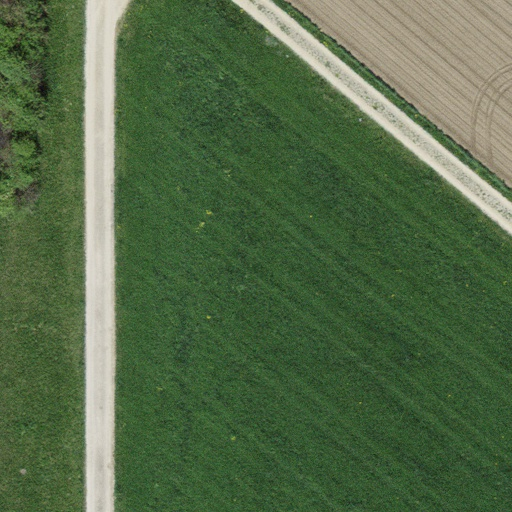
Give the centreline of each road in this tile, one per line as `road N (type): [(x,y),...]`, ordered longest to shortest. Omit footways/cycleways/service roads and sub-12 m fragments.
road 1 (track): [(99,511),(101,0)]
road 2 (track): [(251,0),(511,217)]
